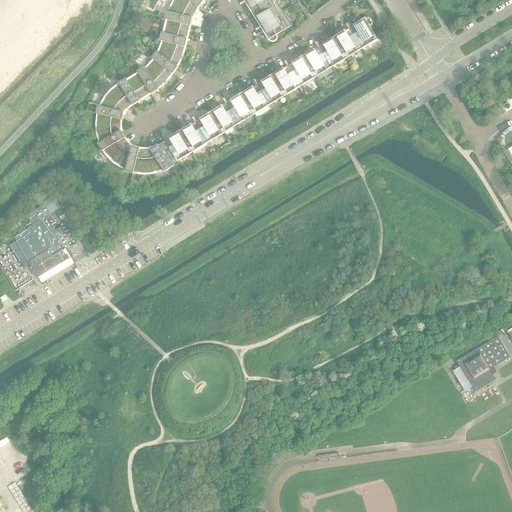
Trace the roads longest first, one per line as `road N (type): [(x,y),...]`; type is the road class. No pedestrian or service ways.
road 1 (unclassified): [(377,107),(0,335)]
road 2 (residential): [(259,58),(227,4),(208,16),(194,75),(203,91)]
